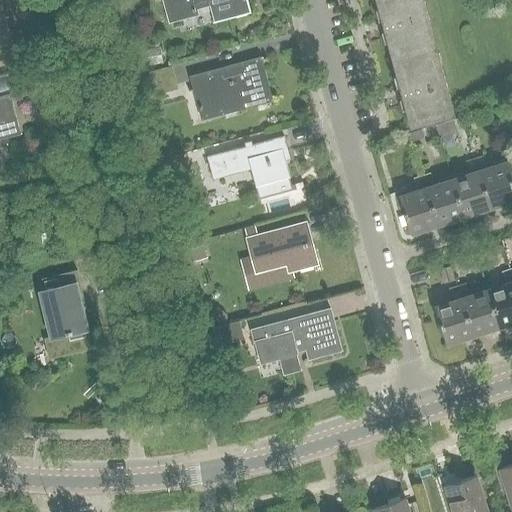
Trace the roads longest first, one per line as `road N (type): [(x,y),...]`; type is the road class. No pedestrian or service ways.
road 1 (tertiary): [(0,477),(70,484),(191,476),(424,413)]
road 2 (residential): [(424,413),(310,0)]
